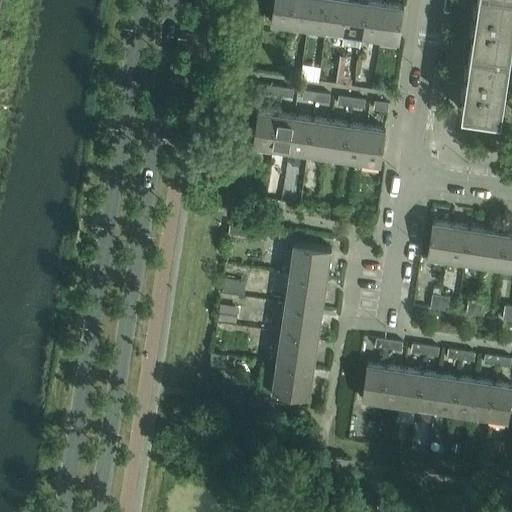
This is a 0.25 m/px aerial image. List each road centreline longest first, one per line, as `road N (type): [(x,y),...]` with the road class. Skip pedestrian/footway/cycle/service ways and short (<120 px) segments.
road 1 (secondary): [(93,511),(174,0)]
road 2 (secondary): [(140,0),(60,511)]
road 3 (residential): [(412,171),(437,0)]
road 4 (residential): [(387,323),(412,171)]
